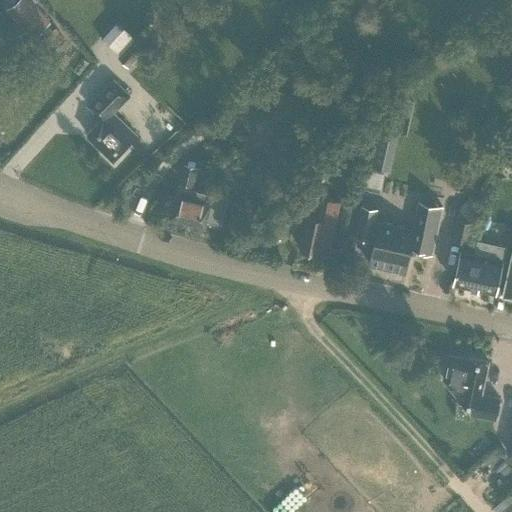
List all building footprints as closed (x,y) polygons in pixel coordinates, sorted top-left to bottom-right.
[(30,0),(18,0),(6,11),(31,40),(51,23),(30,0)] [(314,38),(300,26),(289,40),(302,51),(314,38)] [(148,48),(137,37),(117,57),(128,68),(148,48)] [(89,105),(103,118),(87,134),(114,160),(131,143),(130,143),(137,136),(114,112),(131,95),(115,79),(89,105)] [(411,96),(383,90),(366,165),(390,170),(398,130),(404,131),(411,96)] [(310,140),(290,127),(261,169),(282,182),(310,140)] [(189,189),(196,164),(192,163),(191,167),(185,165),(180,187),(181,187),(179,192),(177,191),(170,218),(204,226),(206,217),(218,220),(223,198),(189,189)] [(322,180),(300,175),(295,198),(316,203),(322,180)] [(339,200),(330,198),(322,197),(318,219),(306,216),(300,249),(328,254),(339,200)] [(412,229),(374,221),(377,208),(361,205),(354,236),(373,240),(368,263),(405,271),(410,249),(431,253),(440,212),(441,206),(418,202),(412,229)] [(467,243),(471,222),(458,219),(453,241),(467,243)] [(475,254),(461,252),(454,284),(495,292),(502,260),(503,260),(506,246),(478,240),(475,254)] [(511,254),(503,294),(511,296),(511,254)] [(488,362),(467,357),(466,360),(448,355),(442,380),(456,400),(477,405),(475,416),(494,420),(499,398),(480,394),(488,362)] [(498,453),(486,464),(490,468),(502,457),(498,453)] [(498,490),(511,475),(511,467),(504,459),(485,478),(498,490)]
